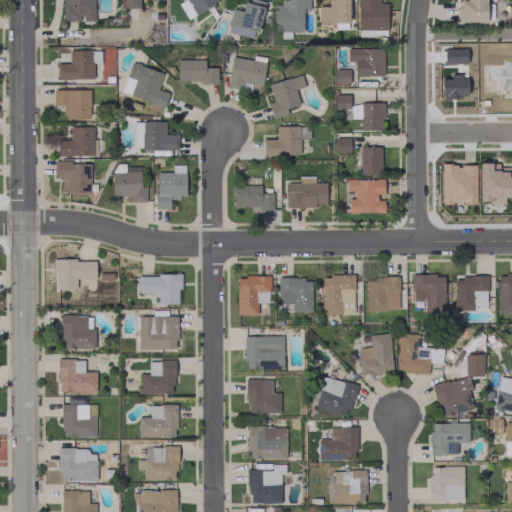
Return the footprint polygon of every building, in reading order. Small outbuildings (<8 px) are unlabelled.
[(63,0),(63,21),(81,21),(94,21),(93,0),(63,0)] [(183,0),(179,3),(188,18),(218,0),(183,0)] [(264,1),(260,0),(245,0),(243,11),(231,8),(226,32),(255,38),(264,1)] [(308,0),(286,0),(287,2),(274,2),(275,38),(290,38),(290,31),(302,31),(302,9),(309,9),(308,0)] [(348,22),(348,0),(329,0),(329,6),(318,6),(318,22),(348,22)] [(386,3),(379,3),(378,0),(356,0),(357,29),(386,29),(386,3)] [(458,0),(459,21),(485,21),(484,0),(458,0)] [(383,75),(382,47),(346,48),(346,61),(353,61),(354,76),(383,75)] [(56,63),(56,79),(92,78),(92,63),(100,63),(99,49),(68,50),(68,63),(56,63)] [(231,56),(226,86),(242,88),(243,83),(261,86),(265,57),(253,55),(252,59),(231,56)] [(216,83),(216,67),(204,67),(203,59),(176,59),(177,80),(202,80),(202,83),(216,83)] [(162,73),(131,61),(125,76),(135,80),(129,95),(162,107),(168,93),(156,89),(162,73)] [(333,69),(333,85),(348,85),(348,69),(333,69)] [(267,102),(272,118),(287,113),(285,108),(299,104),(294,88),(304,86),(300,74),(267,83),(272,101),(267,102)] [(89,89),(52,89),(52,104),(63,104),(62,118),(89,118),(89,89)] [(334,108),(349,107),(348,93),(333,94),(334,108)] [(382,130),(382,103),(351,102),(350,118),(359,118),(359,129),(382,130)] [(177,149),(177,133),(164,134),(164,120),(141,121),(142,150),(177,149)] [(133,147),(140,147),(141,122),(134,122),(133,147)] [(263,155),(299,154),(299,138),(309,138),(308,125),(274,126),(275,138),(262,139),(263,155)] [(92,126),(69,127),(69,140),(56,140),(56,155),(92,154),(92,126)] [(349,151),(348,137),(335,138),(336,152),(349,151)] [(359,174),(380,174),(380,146),(359,146),(359,174)] [(53,176),(63,176),(63,192),(89,193),(90,162),(53,161),(53,176)] [(145,201),(145,186),(140,186),(140,171),(111,172),(111,195),(128,195),(128,202),(145,201)] [(184,172),(155,172),(155,209),(168,208),(168,197),(185,197),(184,172)] [(325,205),(325,182),(313,182),(313,176),(298,176),(298,182),(284,182),(285,206),(325,205)] [(383,179),(345,179),(345,191),(353,191),(353,198),(348,198),(347,212),(382,213),(382,197),(383,197),(383,179)] [(272,207),(272,192),(260,192),(259,184),(232,185),(232,208),(272,207)] [(95,277),(94,259),(53,259),(53,288),(76,288),(76,278),(95,277)] [(511,272),(496,273),(496,311),(511,311),(511,272)] [(137,274),(137,293),(149,293),(149,303),(178,304),(179,274),(137,274)] [(353,313),(352,274),(320,275),(321,314),(353,313)] [(443,312),(443,274),(411,274),(411,300),(423,300),(424,312),(443,312)] [(256,315),(256,302),(268,302),(268,276),(236,275),(236,315),(256,315)] [(398,310),(397,276),(365,276),(365,310),(398,310)] [(453,309),(486,309),(486,276),(453,276),(453,309)] [(310,277),(277,277),(278,312),(310,311),(310,277)] [(94,347),(93,326),(90,326),(90,315),(60,315),(60,348),(94,347)] [(176,315),(137,316),(138,349),(177,348),(176,315)] [(390,372),(388,333),(368,334),(369,347),(358,347),(359,373),(390,372)] [(427,373),(428,363),(441,363),(442,347),(417,347),(417,333),(397,333),(395,372),(427,373)] [(282,335),(243,336),(243,368),(282,367),(282,335)] [(83,371),(83,358),(56,359),(57,392),(95,391),(95,371),(83,371)] [(173,360),(148,360),(147,373),(139,373),(138,393),(173,394),(173,360)] [(313,408),(348,415),(354,383),(319,376),(313,408)] [(465,376),(431,384),(438,417),(473,408),(465,376)] [(511,411),(511,378),(497,377),(493,409),(511,411)] [(279,412),(279,392),(271,392),(271,378),(244,379),(245,412),(279,412)] [(94,436),(94,416),(86,416),(86,403),(60,403),(61,437),(94,436)] [(175,403),(148,404),(149,416),(137,417),(137,437),(176,436),(175,403)] [(511,421),(504,421),(503,454),(511,454),(511,421)] [(467,442),(467,422),(429,422),(429,454),(456,454),(455,442),(467,442)] [(285,458),(285,426),(247,426),(246,457),(285,458)] [(317,458),(355,459),(356,426),(329,426),(328,438),(317,438),(317,458)] [(142,479),(176,479),(176,446),(143,446),(143,459),(135,459),(135,469),(142,469),(142,479)] [(95,481),(95,453),(86,453),(86,448),(57,447),(57,480),(95,481)] [(279,473),(284,473),(284,463),(270,464),(270,469),(246,469),(247,502),(280,501),(279,473)] [(428,499),(461,499),(462,467),(428,466),(428,499)] [(326,502),(364,501),(364,469),(331,470),(331,481),(326,481),(326,502)] [(134,511),(174,511),(174,489),(134,490),(134,511)] [(93,511),(94,490),(61,490),(60,511),(93,511)]
